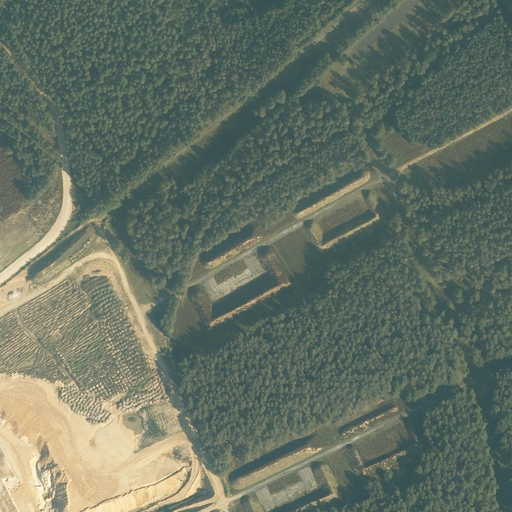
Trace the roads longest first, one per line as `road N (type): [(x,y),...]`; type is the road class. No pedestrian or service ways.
road 1 (track): [(163,298),(511,107)]
road 2 (track): [(201,511),(511,364)]
road 3 (track): [(0,33),(46,93),(64,170),(51,238),(0,280)]
road 4 (track): [(165,379),(117,264),(99,254),(0,318)]
road 5 (track): [(472,382),(381,175)]
